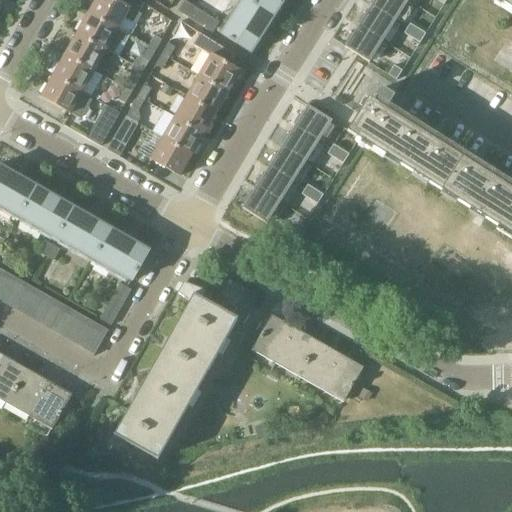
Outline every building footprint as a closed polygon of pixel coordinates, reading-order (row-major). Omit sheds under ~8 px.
[(95,0),(88,14),(117,31),(118,29),(124,18),(135,25),(141,14),(138,12),(143,4),(136,0),(95,0)] [(284,0),(241,0),(220,34),(251,53),(284,0)] [(402,0),(378,0),(373,8),(398,25),(411,5),(402,0)] [(511,0),(496,0),(511,9),(511,0)] [(178,12),(185,16),(191,5),(184,1),(178,12)] [(191,5),(185,16),(192,20),(198,10),(191,5)] [(373,8),(360,28),(385,45),(398,25),(373,8)] [(198,25),(205,14),(198,10),(192,20),(198,25)] [(129,36),(118,29),(117,31),(88,14),(76,34),(105,51),(112,39),(124,46),(129,36)] [(198,25),(205,29),(212,19),(205,14),(198,25)] [(212,33),(214,30),(219,23),(212,19),(205,29),(212,33)] [(408,23),(403,30),(410,34),(414,28),(408,23)] [(360,28),(348,47),(373,63),(385,45),(360,28)] [(416,28),(411,35),(418,39),(422,33),(416,28)] [(93,73),(105,51),(76,34),(64,55),(93,73)] [(211,54),(197,78),(227,95),(240,71),(229,65),(235,57),(199,34),(193,44),(211,54)] [(147,48),(154,52),(161,40),(154,36),(147,48)] [(168,44),(161,56),(167,60),(174,47),(168,44)] [(154,52),(147,48),(142,58),(136,60),(132,67),(142,73),(154,52)] [(64,55),(52,76),(82,93),(93,73),(64,55)] [(167,60),(161,56),(155,66),(162,69),(167,60)] [(390,59),(386,66),(392,70),(397,64),(390,59)] [(131,78),(124,90),(130,94),(142,73),(132,67),(130,71),(131,78)] [(92,99),(82,93),(52,76),(41,97),(80,119),(81,118),(84,117),(88,110),(87,107),(92,99)] [(215,115),(227,95),(197,78),(186,98),(215,115)] [(144,85),(137,98),(143,102),(150,89),(144,85)] [(125,104),(130,94),(124,90),(118,100),(125,104)] [(359,113),(347,131),(352,135),(437,188),(476,213),(511,235),(511,188),(506,185),(494,178),(489,175),(385,109),(392,97),(380,90),(372,101),(368,98),(362,107),(359,113)] [(143,102),(137,98),(132,107),(138,111),(143,102)] [(203,136),(215,115),(186,98),(173,119),(203,136)] [(106,121),(113,125),(119,113),(112,109),(106,121)] [(316,110),(304,130),(330,146),(342,126),(316,110)] [(136,123),(125,117),(113,138),(125,145),(136,123)] [(173,119),(161,140),(191,157),(203,136),(173,119)] [(304,130),(292,150),(317,165),(330,146),(304,130)] [(179,176),(191,157),(161,140),(150,159),(179,176)] [(333,145),(327,154),(335,159),(341,150),(333,145)] [(292,150),(280,169),(305,184),(317,165),(292,150)] [(347,157),(343,164),(349,169),(354,162),(347,157)] [(0,165),(0,206),(18,217),(36,186),(0,165)] [(280,169),(267,189),(293,205),(305,184),(280,169)] [(56,238),(73,207),(36,186),(18,217),(56,238)] [(315,186),(311,193),(317,197),(322,190),(315,186)] [(267,189),(256,208),(281,224),(293,205),(267,189)] [(324,192),(320,199),(326,204),(331,197),(324,192)] [(111,229),(73,207),(56,238),(94,260),(111,229)] [(295,219),(291,226),(297,230),(302,224),(295,219)] [(131,281),(149,250),(111,229),(94,260),(131,281)] [(37,251),(52,260),(58,248),(44,240),(37,251)] [(0,275),(0,298),(1,299),(13,277),(3,271),(0,275)] [(1,299),(11,305),(24,283),(13,277),(1,299)] [(11,305),(22,311),(34,289),(24,283),(11,305)] [(128,420),(118,437),(157,460),(167,442),(177,424),(187,407),(207,372),(217,354),(227,337),(237,318),(199,297),(203,290),(195,287),(183,283),(178,293),(193,305),(188,315),(178,332),(168,350),(158,367),(148,385),(138,402),(128,420)] [(120,284),(116,291),(127,297),(131,290),(120,284)] [(34,289),(22,311),(32,317),(45,295),(34,289)] [(116,291),(112,298),(123,304),(127,297),(116,291)] [(32,317),(42,323),(55,301),(45,295),(32,317)] [(123,304),(112,298),(108,305),(119,311),(123,304)] [(42,323),(53,329),(65,307),(55,301),(42,323)] [(108,305),(104,312),(114,318),(118,312),(108,305)] [(53,329),(63,335),(76,313),(65,307),(53,329)] [(104,312),(100,319),(110,325),(114,319),(104,312)] [(63,335),(74,341),(86,319),(76,313),(63,335)] [(247,357),(270,370),(294,328),(271,315),(247,357)] [(86,319),(74,341),(84,347),(97,325),(86,319)] [(108,331),(97,325),(84,347),(95,353),(108,331)] [(270,370),(293,383),(317,341),(294,328),(270,370)] [(293,383),(316,396),(340,354),(317,341),(293,383)] [(363,368),(340,354),(316,396),(339,409),(363,368)] [(25,369),(3,356),(0,360),(0,395),(8,400),(25,369)] [(8,400),(31,413),(48,381),(25,369),(8,400)] [(71,394),(48,381),(31,413),(54,426),(54,425),(61,429),(66,419),(60,415),(71,394)] [(362,387),(357,396),(367,401),(372,393),(362,387)]
